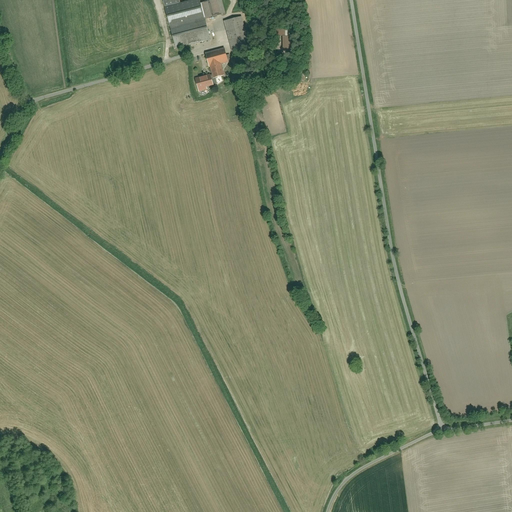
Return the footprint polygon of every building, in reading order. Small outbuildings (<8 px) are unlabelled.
[(216,0),(200,4),(200,5),(166,13),(170,29),(172,28),(176,48),(211,40),(206,19),(222,15),(218,0),(216,0)] [(241,17),(224,22),(232,53),(250,48),(241,17)] [(274,29),(274,39),(291,39),(291,29),(274,29)] [(224,77),(220,65),(228,63),(225,51),(206,56),(213,80),(224,77)] [(196,81),(199,94),(215,89),(211,77),(196,81)]
